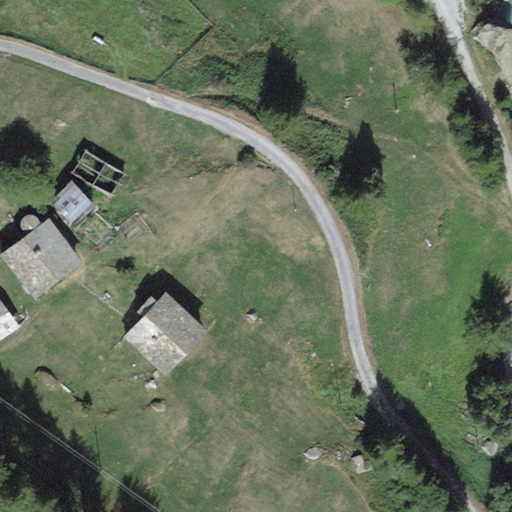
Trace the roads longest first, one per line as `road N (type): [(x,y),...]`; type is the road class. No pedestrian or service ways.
road 1 (track): [(467,511),(365,379),(348,281),(325,216),(289,168),(268,148),(201,114),(0,47)]
road 2 (track): [(511,185),(448,23),(431,0)]
